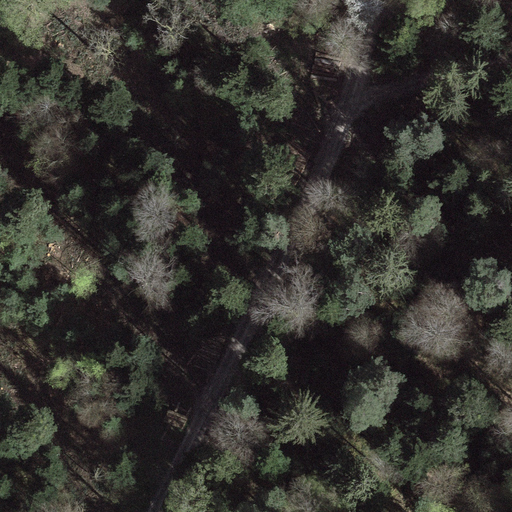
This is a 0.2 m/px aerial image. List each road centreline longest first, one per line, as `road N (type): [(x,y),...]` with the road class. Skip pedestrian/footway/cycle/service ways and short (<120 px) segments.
road 1 (track): [(375,0),(324,187),(158,511)]
road 2 (track): [(511,70),(393,95),(350,114)]
road 3 (track): [(383,0),(429,42),(511,65)]
